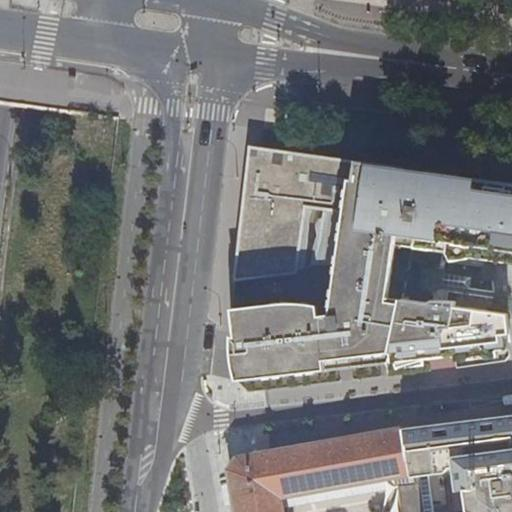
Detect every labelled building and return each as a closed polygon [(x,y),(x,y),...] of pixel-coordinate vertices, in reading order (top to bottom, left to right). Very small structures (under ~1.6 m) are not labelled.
[(403,247),(415,246),(490,257),(487,242),(491,237),(490,206),(487,192),(480,189),(473,184),(460,176),(430,172),(395,168),(395,166),(390,166),(389,167),(354,162),(355,161),(350,160),(350,162),(320,158),(316,157),(316,155),(312,155),(311,156),(277,152),(278,150),(274,149),(273,151),(262,150),(262,147),(257,147),(257,149),(251,148),(251,153),(249,153),(249,158),(250,158),(249,171),(247,171),(246,176),(248,176),(246,196),(244,195),(244,200),(245,200),(243,225),(241,225),(240,231),(242,231),(240,249),(238,249),(238,255),(239,255),(238,265),(237,275),(235,274),(235,280),(297,272),(306,207),(346,213),(331,308),(318,305),(234,310),(235,336),(234,336),(233,335),(231,335),(231,345),(231,353),(236,377),(238,380),(264,377),(302,373),(338,369),(375,365),(389,363),(469,354),(511,349),(511,342),(511,341),(511,321),(511,313),(404,298),(403,304),(390,302),(391,299),(389,298),(397,249),(402,249),(403,247)] [(506,259),(511,260),(511,183),(508,183),(460,176),(473,184),(480,189),(487,192),(490,206),(491,237),(487,242),(490,257),(506,259)] [(449,423),(405,429),(414,477),(419,511),(511,511),(511,416),(501,418),(501,416),(449,423)] [(288,511),(287,502),(397,481),(414,477),(405,429),(301,448),(239,459),(230,471),(238,511),(237,511),(288,511)] [(402,511),(419,511),(414,477),(397,481),(402,511)]
